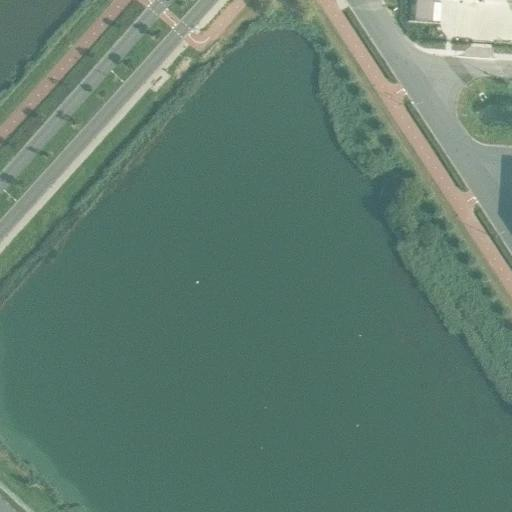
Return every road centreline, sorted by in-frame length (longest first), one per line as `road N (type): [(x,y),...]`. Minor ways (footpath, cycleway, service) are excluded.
road 1 (unclassified): [(0,231),(207,0)]
road 2 (unclassified): [(164,0),(0,185)]
road 3 (unclassified): [(418,78),(488,189)]
